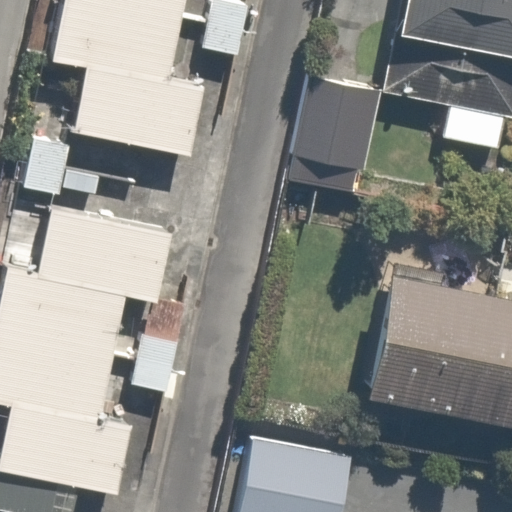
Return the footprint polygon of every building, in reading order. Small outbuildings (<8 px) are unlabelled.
[(61,0),(51,56),(84,62),(72,128),(197,151),(212,70),(174,63),(185,0),(61,0)] [(252,0),(208,0),(197,47),(239,57),(252,0)] [(511,0),(410,0),(389,96),(446,108),(439,136),(507,151),(511,127),(511,0)] [(356,187),(379,88),(314,73),(290,172),(356,187)] [(73,137),(34,132),(27,184),(66,189),(73,137)] [(177,235),(50,207),(37,268),(10,262),(0,305),(0,409),(9,411),(0,451),(0,463),(121,490),(137,420),(101,412),(127,297),(161,305),(177,235)] [(511,294),(398,273),(375,393),(511,420),(511,294)] [(184,338),(142,329),(128,386),(171,396),(184,338)] [(353,511),(364,456),(253,435),(238,511),(353,511)]
